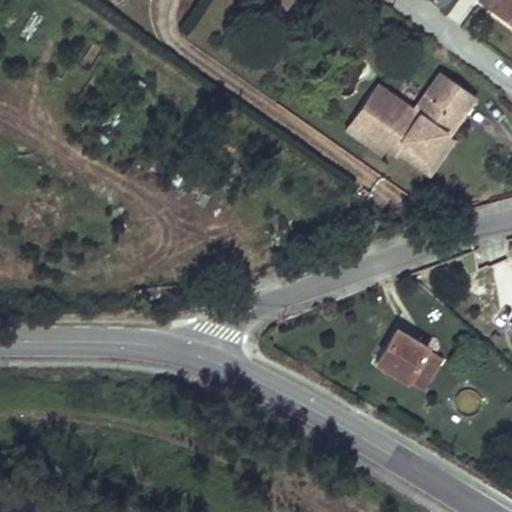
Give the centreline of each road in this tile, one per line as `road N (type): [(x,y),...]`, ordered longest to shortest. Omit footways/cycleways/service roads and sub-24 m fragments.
road 1 (unclassified): [(195,349),(221,330),(427,244),(511,223)]
road 2 (tertiary): [(485,511),(195,349)]
road 3 (tertiary): [(195,349),(0,342)]
